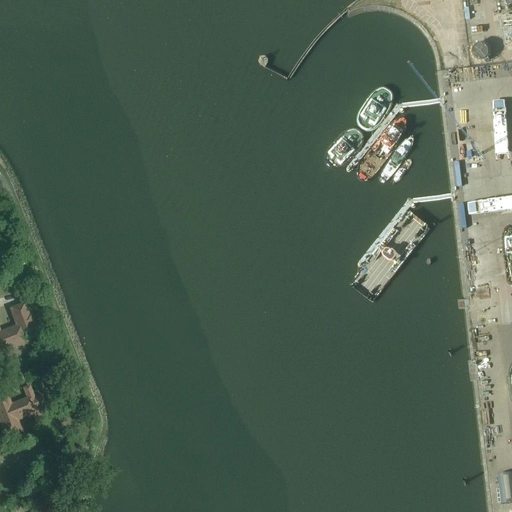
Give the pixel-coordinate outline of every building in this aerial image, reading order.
[(425,27),(436,27),(434,0),(403,0),(404,11),(424,10),(425,27)] [(502,25),(505,46),(511,45),(511,15),(508,16),(509,24),(502,25)] [(483,44),(472,50),(479,62),(490,57),(483,44)] [(0,354),(28,344),(26,341),(36,338),(33,329),(35,328),(30,315),(28,316),(23,304),(9,310),(15,328),(0,333),(0,354)] [(0,397),(0,426),(5,439),(21,433),(17,422),(33,416),(36,426),(42,423),(38,411),(45,408),(41,397),(33,400),(29,388),(23,390),(27,400),(10,406),(6,396),(0,397)]
